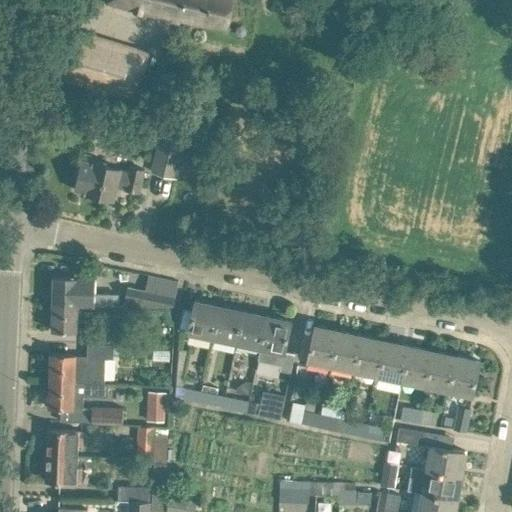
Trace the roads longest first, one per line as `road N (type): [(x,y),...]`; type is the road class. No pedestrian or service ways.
road 1 (residential): [(511,331),(9,229)]
road 2 (unclassified): [(9,229),(21,0)]
road 3 (residential): [(0,452),(9,229)]
